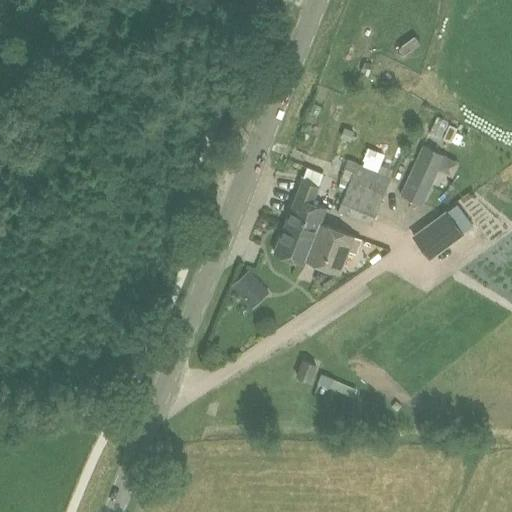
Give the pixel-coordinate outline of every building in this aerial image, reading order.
[(401,194),(423,205),(444,155),(422,145),(401,194)] [(390,179),(356,165),(353,172),(337,213),(371,226),(390,179)] [(302,181),(283,231),(301,237),(300,240),(316,246),(324,225),(320,223),(326,208),(312,203),(318,187),(302,181)] [(322,267),(335,229),(324,225),(316,246),(300,240),(301,237),(283,231),(274,253),(304,265),(306,260),(322,267)] [(446,226),(414,250),(429,271),(461,247),(446,226)] [(354,236),(335,229),(322,267),(340,274),(354,236)] [(253,300),(242,289),(228,304),(239,315),(253,300)] [(309,382),(316,366),(300,359),(293,375),(309,382)]
